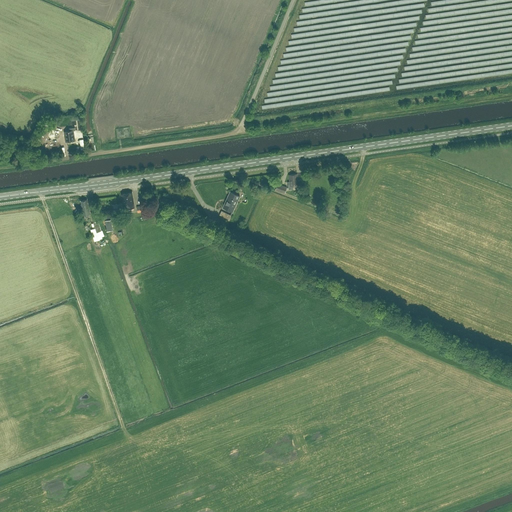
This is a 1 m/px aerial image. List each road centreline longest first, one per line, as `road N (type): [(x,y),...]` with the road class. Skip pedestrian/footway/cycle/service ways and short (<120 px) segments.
road 1 (primary): [(0,197),(511,125)]
road 2 (track): [(133,186),(148,203),(511,365)]
